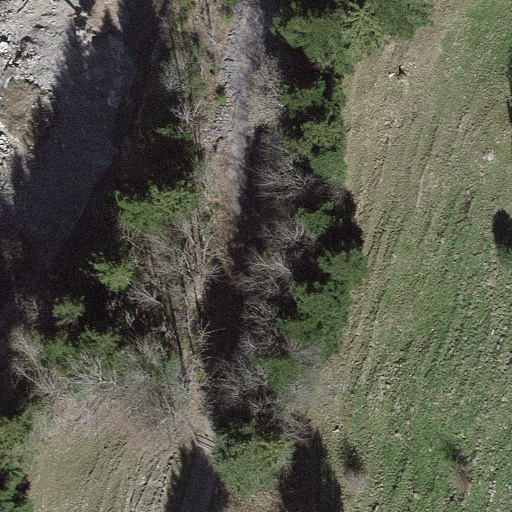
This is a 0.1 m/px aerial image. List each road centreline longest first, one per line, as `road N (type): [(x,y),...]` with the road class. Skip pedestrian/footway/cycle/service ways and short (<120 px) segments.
road 1 (unclassified): [(268,0),(271,171),(179,511)]
road 2 (unclassified): [(0,171),(100,0)]
